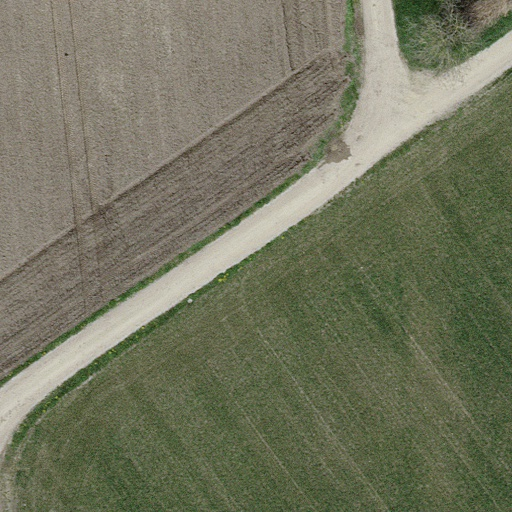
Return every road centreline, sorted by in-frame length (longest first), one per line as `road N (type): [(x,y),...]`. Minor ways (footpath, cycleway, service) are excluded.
road 1 (track): [(0,420),(511,48)]
road 2 (track): [(394,135),(378,0)]
